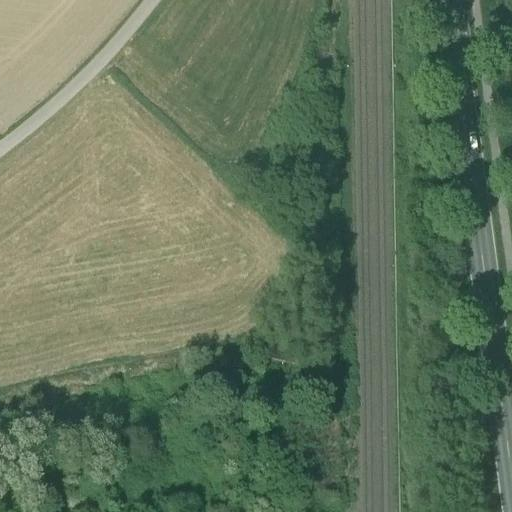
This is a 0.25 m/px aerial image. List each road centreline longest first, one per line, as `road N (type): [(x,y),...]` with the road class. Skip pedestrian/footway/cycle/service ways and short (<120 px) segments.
road 1 (primary): [(511,483),(445,0)]
road 2 (unclassified): [(0,150),(98,69),(153,0)]
